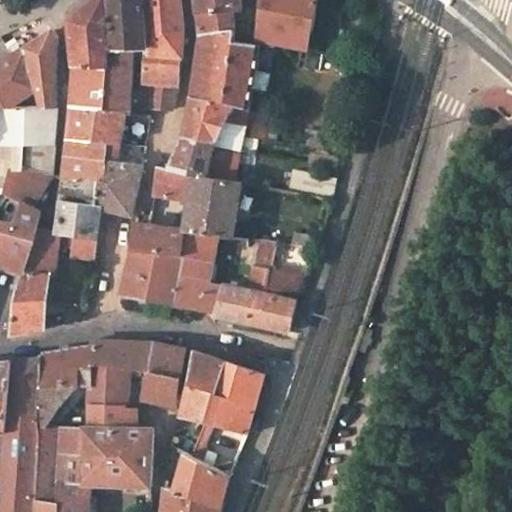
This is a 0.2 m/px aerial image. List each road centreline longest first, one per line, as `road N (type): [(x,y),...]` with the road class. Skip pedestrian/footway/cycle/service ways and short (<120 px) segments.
road 1 (residential): [(394,0),(314,296)]
road 2 (residential): [(191,337),(285,373),(232,511)]
